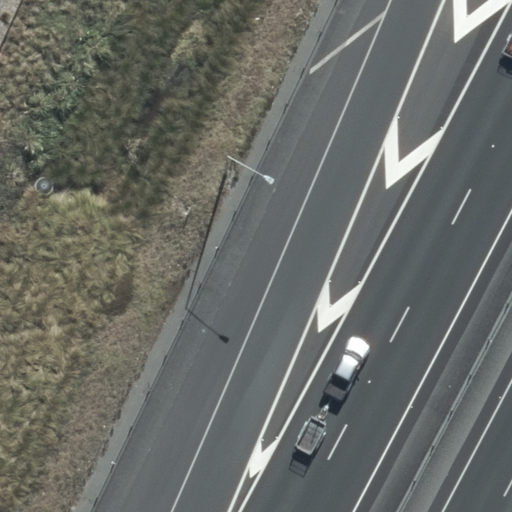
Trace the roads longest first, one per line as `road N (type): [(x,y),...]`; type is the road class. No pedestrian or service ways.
road 1 (motorway): [(207,511),(230,428),(410,0)]
road 2 (motorway): [(300,511),(511,110)]
